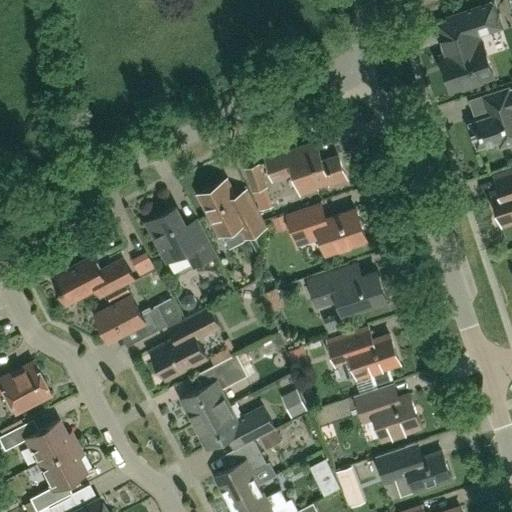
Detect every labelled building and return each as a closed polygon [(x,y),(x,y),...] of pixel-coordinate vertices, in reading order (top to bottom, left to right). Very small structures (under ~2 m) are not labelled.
[(440,21),(440,22),(445,37),(441,38),(447,54),(441,56),(447,74),(446,77),(448,84),(451,85),(452,88),(466,83),(467,86),(480,82),(479,79),(494,74),(483,42),(479,43),(476,34),(501,25),(493,3),(440,21)] [(511,85),(509,87),(483,95),(483,96),(488,94),(491,106),(494,113),(469,121),(477,146),(497,139),(500,147),(511,142),(511,85)] [(301,191),(346,175),(338,153),(322,158),(316,139),(266,156),(273,176),(294,169),(301,191)] [(257,159),(246,163),(254,185),(265,182),(257,159)] [(501,190),(493,193),(503,223),(511,219),(511,169),(496,175),(501,190)] [(245,235),(264,225),(246,189),(235,194),(226,177),(198,192),(219,231),(238,221),(245,235)] [(327,250),(367,236),(356,206),(326,216),(321,202),(287,213),(296,238),(320,229),(327,250)] [(213,253),(200,228),(194,217),(184,222),(174,204),(147,218),(168,259),(185,249),(193,264),(213,253)] [(148,253),(134,261),(140,272),(154,264),(148,253)] [(101,293),(107,291),(126,280),(133,276),(123,256),(100,268),(93,254),(53,274),(67,300),(96,284),(101,293)] [(344,313),(388,298),(377,268),(344,279),(340,267),(308,277),(317,304),(338,297),(344,313)] [(130,288),(126,280),(107,291),(110,298),(130,288)] [(276,288),(260,293),(266,311),(282,306),(276,288)] [(169,322),(159,302),(141,312),(131,293),(96,311),(109,337),(143,320),(149,333),(169,322)] [(176,334),(151,348),(165,376),(206,355),(197,335),(219,323),(209,304),(171,324),(176,334)] [(358,373),(365,371),(369,385),(378,382),(393,377),(388,363),(389,363),(400,359),(391,332),(375,338),(370,324),(353,330),(329,338),(337,362),(344,359),(349,374),(355,373),(358,371),(358,373)] [(252,343),(257,360),(277,354),(273,337),(252,343)] [(308,355),(305,346),(304,342),(289,347),(293,360),(308,355)] [(195,420),(228,403),(220,387),(248,374),(236,351),(215,362),(221,374),(182,394),(195,420)] [(14,410),(50,392),(33,360),(0,377),(0,389),(3,388),(14,410)] [(383,384),(378,385),(361,391),(356,392),(366,420),(377,416),(383,436),(421,424),(410,391),(400,394),(395,379),(383,384)] [(297,388),(282,396),(292,417),(307,409),(297,388)] [(356,395),(318,408),(324,425),(362,412),(356,395)] [(255,436),(259,434),(275,426),(264,404),(236,419),(228,403),(195,420),(208,445),(228,435),(235,447),(253,437),(254,438),(255,436)] [(38,460),(76,440),(73,435),(69,437),(58,417),(31,430),(25,419),(0,432),(0,437),(5,447),(26,436),(38,460)] [(255,436),(254,438),(232,449),(239,461),(216,473),(229,497),(259,481),(252,468),(267,461),(255,436)] [(377,453),(385,476),(396,472),(402,492),(451,476),(442,448),(423,455),(418,439),(377,453)] [(59,482),(85,468),(75,448),(79,445),(76,440),(38,460),(50,485),(29,496),(36,508),(65,494),(59,482)] [(339,486),(329,463),(313,470),(324,494),(339,486)] [(366,501),(353,465),(338,471),(350,506),(366,501)] [(259,481),(229,497),(236,511),(261,511),(270,508),(271,511),(292,511),(299,508),(292,495),(287,498),(281,487),(266,494),(259,481)] [(71,493),(48,504),(38,510),(38,511),(107,511),(99,496),(78,507),(71,493)]
